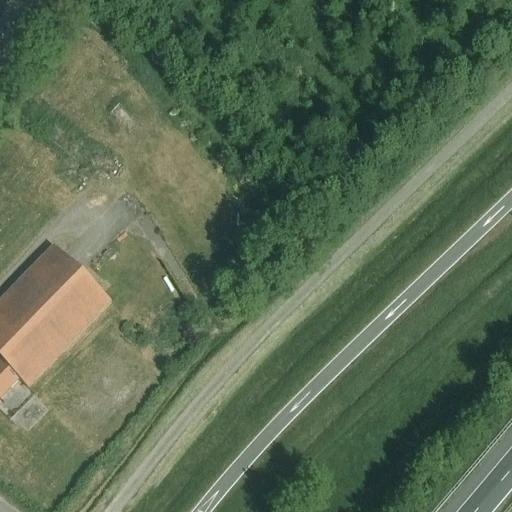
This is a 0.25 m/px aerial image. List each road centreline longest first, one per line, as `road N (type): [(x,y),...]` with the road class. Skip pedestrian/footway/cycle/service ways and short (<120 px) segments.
road 1 (unclassified): [(114,511),(278,319),(511,91)]
road 2 (motorway): [(511,202),(265,438),(202,511)]
